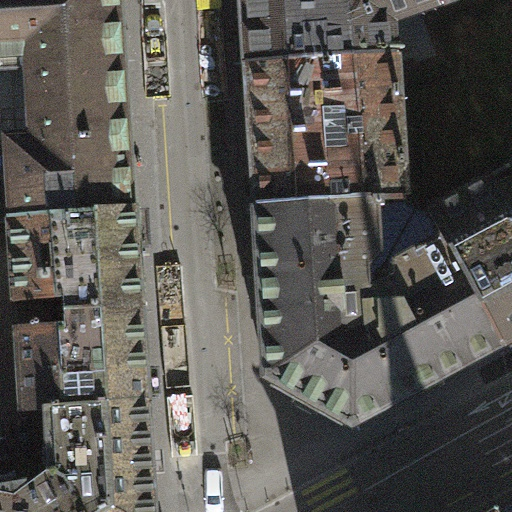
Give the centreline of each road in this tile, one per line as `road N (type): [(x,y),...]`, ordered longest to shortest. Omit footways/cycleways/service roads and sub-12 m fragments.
road 1 (residential): [(178,0),(216,511)]
road 2 (tertiary): [(356,511),(511,428)]
